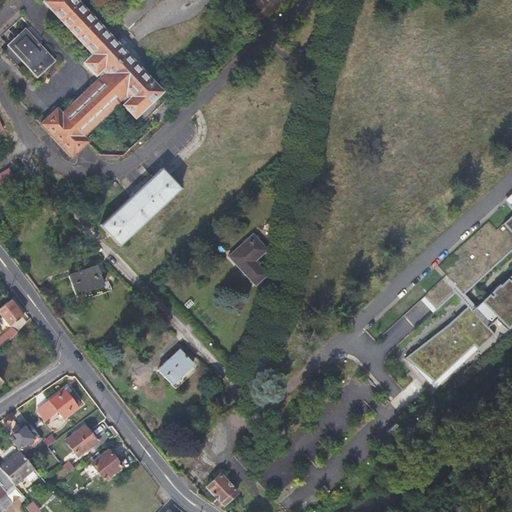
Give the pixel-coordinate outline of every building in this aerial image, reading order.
[(78,0),(49,0),(46,3),(93,55),(84,62),(95,74),(98,72),(102,78),(62,114),(56,108),(39,123),(71,156),(88,141),(83,135),(123,98),(126,102),(123,105),(143,125),(170,98),(78,0)] [(138,0),(120,17),(129,27),(158,0),(138,0)] [(25,29),(8,45),(37,77),(55,61),(25,29)] [(0,171),(0,182),(14,174),(9,165),(0,171)] [(100,225),(119,244),(180,185),(160,166),(100,225)] [(439,265),(448,275),(424,298),(437,312),(456,294),(468,307),(449,325),(404,358),(434,381),(475,345),(478,348),(494,332),(488,327),(497,318),(508,328),(511,324),(511,201),(509,205),(511,208),(511,216),(496,231),(488,221),(439,265)] [(252,234),(227,257),(255,286),(267,274),(256,261),(267,249),(252,234)] [(97,264),(68,274),(78,301),(111,289),(110,285),(105,286),(97,264)] [(23,315),(10,299),(0,307),(0,315),(9,326),(10,325),(21,316),(23,315)] [(27,322),(21,316),(10,325),(11,327),(16,334),(27,322)] [(11,327),(0,336),(0,346),(12,339),(16,334),(11,327)] [(193,363),(179,348),(158,368),(173,383),(193,363)] [(63,390),(36,410),(44,420),(57,410),(62,418),(80,405),(70,392),(67,395),(63,390)] [(29,449),(41,440),(28,423),(19,429),(18,428),(12,433),(16,438),(12,441),(17,448),(17,449),(18,451),(20,453),(27,448),(29,449)] [(65,441),(77,456),(95,441),(84,426),(65,441)] [(47,446),(54,441),(51,436),(44,441),(47,446)] [(176,444),(166,454),(171,460),(182,452),(176,444)] [(420,457),(425,467),(444,459),(441,453),(444,451),(442,447),(439,448),(436,448),(420,457)] [(108,449),(91,463),(104,480),(121,466),(108,449)] [(18,451),(0,466),(0,468),(9,479),(14,485),(33,468),(20,453),(18,451)] [(0,468),(0,495),(4,492),(0,487),(0,486),(4,483),(9,479),(0,468)] [(219,500),(215,505),(219,508),(237,491),(228,481),(232,478),(225,471),(206,487),(219,500)] [(9,479),(4,483),(15,495),(19,491),(14,485),(9,479)] [(32,501),(26,507),(31,511),(38,511),(40,510),(32,501)]
